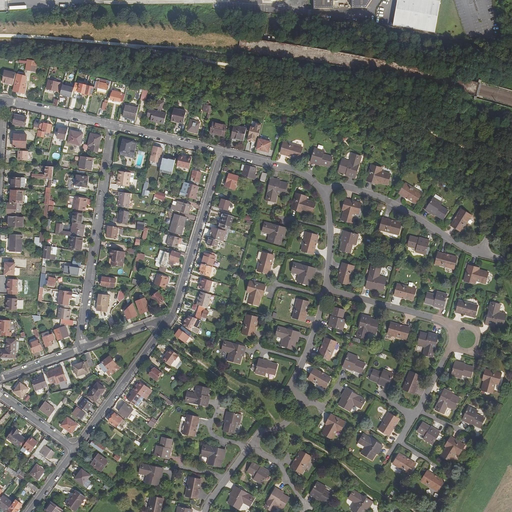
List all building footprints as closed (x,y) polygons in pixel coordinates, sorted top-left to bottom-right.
[(366,7),(371,0),(313,0),(314,8),(334,8),(333,0),(351,0),(352,8),(366,7)] [(397,0),(393,25),(434,32),(439,0),(397,0)] [(36,64),(33,63),(32,69),(28,68),(29,62),(27,62),(25,71),(34,73),(36,64)] [(13,83),(16,72),(5,70),(2,81),(13,83)] [(25,84),(26,76),(17,74),(13,91),(25,94),(27,84),(25,84)] [(108,81),(101,79),(100,82),(96,81),(94,89),(97,89),(97,88),(108,90),(109,84),(107,84),(108,81)] [(61,92),(63,84),(48,81),(47,89),(61,92)] [(74,91),(85,94),(86,86),(87,84),(83,84),(83,85),(76,83),(75,85),(76,85),(74,91)] [(127,85),(124,84),(122,92),(112,90),(110,99),(119,101),(120,101),(123,101),(127,85)] [(74,88),(63,86),(60,95),(72,97),(74,88)] [(86,86),(85,94),(91,95),(93,87),(86,86)] [(209,119),(212,106),(205,104),(203,111),(208,113),(207,119),(209,119)] [(135,120),(138,108),(126,105),(123,117),(135,120)] [(183,122),(185,111),(173,108),(171,119),(178,120),(178,121),(183,122)] [(163,124),(166,113),(148,109),(146,116),(150,117),(150,121),(155,122),(156,121),(158,122),(158,123),(163,124)] [(24,126),(26,117),(15,114),(13,123),(24,126)] [(197,133),(200,122),(190,120),(188,130),(197,133)] [(223,136),(224,132),(226,125),(213,122),(210,132),(215,134),(223,136)] [(49,133),(51,125),(43,123),(41,131),(44,132),(44,134),(48,135),(49,133)] [(244,140),(247,128),(235,125),(232,137),(244,140)] [(65,139),(68,130),(59,128),(57,137),(65,139)] [(80,145),(83,133),(71,130),(68,142),(80,145)] [(98,147),(100,136),(90,133),(87,145),(98,147)] [(26,148),(27,135),(14,134),(13,147),(26,148)] [(132,166),(137,143),(134,142),(132,149),(130,149),(132,141),(123,139),(120,154),(128,156),(126,164),(132,166)] [(268,151),(270,142),(260,139),(257,149),(268,151)] [(299,158),(303,146),(284,141),(281,152),(299,158)] [(160,157),(162,148),(154,146),(152,154),(151,154),(150,160),(157,162),(158,157),(160,157)] [(320,151),(321,148),(315,146),(311,160),(319,162),(320,161),(329,164),(331,154),(322,152),(320,151)] [(27,151),(21,150),(18,150),(17,160),(27,160),(27,151)] [(358,159),(360,154),(351,152),(349,160),(342,158),(338,169),(347,172),(349,173),(349,175),(356,177),(361,160),(358,159)] [(189,168),(192,158),(187,157),(186,158),(185,157),(184,156),(181,155),(180,156),(179,156),(177,165),(189,168)] [(91,169),(93,158),(80,156),(78,167),(91,169)] [(166,169),(172,171),(175,160),(168,158),(168,159),(163,158),(160,169),(166,170),(166,169)] [(377,179),(381,180),(389,183),(392,173),(388,172),(388,173),(382,172),(383,167),(373,163),(368,178),(377,181),(377,179)] [(242,176),(256,179),(257,175),(255,175),(257,168),(247,165),(245,170),(244,170),(242,176)] [(49,179),(52,180),(53,167),(46,166),(44,174),(32,174),(31,178),(45,179),(46,176),(48,176),(48,178),(50,178),(49,179)] [(199,182),(201,172),(193,170),(191,180),(199,182)] [(120,177),(119,184),(128,185),(129,181),(133,182),(134,173),(119,171),(118,176),(120,177)] [(239,176),(230,173),(226,186),(235,189),(239,176)] [(86,187),(88,177),(76,175),(75,185),(81,186),(86,187)] [(20,187),(21,178),(11,177),(11,186),(20,187)] [(270,196),(269,201),(276,202),(277,195),(285,196),(288,184),(281,182),(278,181),(278,180),(271,178),(268,196),(270,196)] [(194,199),(198,186),(188,183),(183,181),(182,185),(183,185),(181,190),(185,191),(184,196),(194,199)] [(417,203),(423,192),(407,182),(401,192),(417,203)] [(9,202),(19,203),(22,203),(23,190),(10,190),(9,202)] [(128,208),(130,193),(118,191),(117,196),(119,196),(118,206),(128,208)] [(299,208),(303,209),(313,211),(315,201),(310,199),(310,201),(304,199),(305,195),(295,193),(291,209),(298,210),(299,208)] [(74,196),(72,209),(84,211),(85,203),(86,204),(87,198),(74,196)] [(440,204),(442,201),(436,197),(428,209),(436,215),(437,214),(444,219),(450,210),(442,205),(440,204)] [(219,207),(228,210),(230,200),(222,198),(219,207)] [(355,212),(359,213),(362,203),(346,199),(344,207),(345,207),(344,211),(342,220),(352,223),(354,218),(353,218),(355,212)] [(188,214),(190,205),(177,201),(175,206),(171,205),(170,208),(188,214)] [(19,203),(9,202),(2,202),(2,206),(7,206),(7,212),(16,213),(16,205),(19,206),(19,203)] [(462,232),(472,215),(462,209),(452,225),(462,232)] [(117,218),(117,222),(127,224),(129,212),(120,210),(119,214),(119,218),(117,218)] [(74,223),(80,224),(82,214),(73,212),(72,222),(74,223)] [(233,216),(224,213),(222,220),(220,220),(219,226),(227,228),(229,229),(233,216)] [(181,235),(186,217),(174,214),(169,231),(181,235)] [(9,219),(9,226),(23,227),(23,217),(9,216),(9,219)] [(399,235),(403,223),(384,218),(381,230),(399,235)] [(144,231),(145,223),(138,222),(137,229),(144,231)] [(283,234),(285,234),(287,227),(270,222),(269,224),(264,223),(262,230),(270,233),(268,241),(280,244),(282,237),(283,234)] [(71,236),(81,237),(84,224),(80,224),(74,223),(72,233),(62,231),(63,224),(58,223),(56,234),(68,236),(71,236)] [(117,237),(118,227),(109,226),(107,236),(117,237)] [(219,240),(223,241),(227,228),(219,226),(218,229),(217,229),(212,227),(210,237),(219,240)] [(354,241),(357,242),(359,235),(345,231),(343,240),(344,241),(341,250),(351,252),(353,244),(354,241)] [(314,254),(318,237),(306,233),(302,251),(314,254)] [(21,252),(22,236),(10,235),(10,251),(21,252)] [(177,248),(180,238),(170,235),(167,245),(177,248)] [(81,237),(71,236),(69,249),(80,251),(82,237),(81,237)] [(420,250),(419,253),(426,255),(430,240),(422,238),(421,239),(412,236),(410,246),(418,249),(420,250)] [(217,247),(219,240),(210,237),(208,244),(217,247)] [(51,255),(52,250),(50,250),(51,247),(44,246),(43,258),(49,259),(50,255),(51,255)] [(123,266),(125,251),(111,249),(110,255),(113,255),(111,264),(123,266)] [(159,270),(165,272),(166,270),(166,268),(167,268),(168,264),(173,265),(173,263),(174,261),(176,262),(178,262),(180,254),(180,253),(172,251),(171,254),(160,250),(157,259),(156,258),(155,262),(156,262),(155,265),(156,266),(157,267),(160,268),(159,270)] [(202,263),(212,266),(215,256),(214,256),(215,253),(210,252),(209,254),(205,253),(202,263)] [(269,274),(274,256),(262,252),(257,270),(269,274)] [(454,269),(458,258),(439,253),(436,264),(454,269)] [(5,263),(4,275),(14,276),(15,263),(5,263)] [(210,275),(212,266),(202,263),(200,268),(202,268),(201,273),(210,275)] [(349,285),(355,266),(343,263),(338,281),(349,285)] [(309,286),(311,279),(312,275),(314,276),(316,269),(298,264),(297,267),(293,265),(291,272),(299,274),(297,282),(309,286)] [(80,275),(81,268),(69,266),(70,274),(80,275)] [(376,290),(384,293),(388,279),(380,277),(382,269),(371,266),(365,289),(375,291),(376,290)] [(481,281),(481,282),(486,283),(489,274),(479,271),(475,270),(475,268),(469,267),(465,281),(474,284),(475,279),(481,281)] [(165,287),(166,284),(167,280),(168,280),(169,277),(157,273),(154,284),(155,284),(165,287)] [(55,286),(56,278),(49,277),(48,281),(45,280),(44,284),(55,286)] [(113,287),(114,278),(103,277),(102,285),(113,287)] [(200,287),(213,291),(216,281),(203,277),(200,287)] [(9,290),(9,294),(17,295),(18,280),(8,279),(8,283),(8,286),(7,286),(7,290),(9,290)] [(250,292),(250,294),(247,303),(258,306),(261,297),(262,297),(266,286),(250,281),(247,291),(250,292)] [(414,302),(417,290),(398,284),(394,296),(414,302)] [(61,304),(67,305),(68,298),(71,298),(72,292),(60,290),(58,304),(61,304)] [(123,303),(127,293),(121,291),(117,301),(123,303)] [(197,304),(204,306),(207,307),(211,294),(201,291),(197,304)] [(164,299),(158,292),(151,297),(157,305),(164,299)] [(434,306),(433,307),(444,310),(448,294),(437,292),(436,295),(427,292),(424,304),(434,306)] [(97,310),(107,311),(110,296),(100,294),(99,298),(99,300),(97,310)] [(8,305),(6,305),(6,309),(16,310),(17,298),(8,298),(8,302),(8,305)] [(304,321),(309,303),(297,299),(292,318),(304,321)] [(150,310),(146,301),(137,304),(141,313),(150,310)] [(475,317),(478,306),(460,301),(456,312),(475,317)] [(495,326),(504,327),(507,314),(499,312),(501,304),(490,301),(484,325),(495,327),(495,326)] [(67,305),(61,304),(60,307),(59,307),(57,318),(61,318),(69,319),(70,315),(69,314),(70,309),(68,309),(69,306),(67,305)] [(196,318),(200,319),(204,320),(207,311),(203,309),(204,306),(197,304),(193,317),(196,318)] [(129,321),(140,316),(135,305),(124,310),(129,321)] [(343,319),(346,309),(334,306),(332,316),(331,316),(329,326),(344,330),(346,319),(343,319)] [(123,318),(119,311),(115,313),(116,316),(114,317),(116,321),(123,318)] [(254,336),(258,317),(246,314),(242,333),(254,336)] [(362,314),(356,337),(366,339),(368,332),(375,333),(379,320),(372,318),(373,317),(362,314)] [(193,317),(189,315),(183,325),(196,332),(199,328),(196,326),(198,321),(194,320),(196,318),(193,317)] [(0,331),(1,331),(1,335),(6,336),(11,336),(11,332),(9,332),(10,320),(0,319),(0,331)] [(406,340),(410,328),(391,323),(388,334),(406,340)] [(180,328),(187,333),(189,330),(182,325),(180,328)] [(69,336),(65,326),(53,330),(57,340),(69,336)] [(185,342),(189,335),(187,333),(180,328),(175,334),(185,342)] [(296,338),(298,339),(300,332),(282,328),(282,330),(277,329),(276,336),(282,338),(281,345),(293,349),(295,341),(296,338)] [(42,334),(46,346),(51,344),(50,340),(54,339),(52,334),(50,335),(49,331),(42,334)] [(423,355),(433,358),(440,335),(429,332),(428,333),(421,331),(417,345),(425,347),(423,355)] [(330,360),(337,343),(326,338),(319,356),(330,360)] [(5,354),(1,353),(0,357),(15,358),(15,349),(16,341),(16,339),(7,339),(7,350),(5,350),(5,354)] [(41,347),(38,339),(30,342),(33,351),(37,350),(37,348),(41,347)] [(242,353),(244,353),(246,347),(228,342),(228,345),(223,344),(222,351),(229,352),(227,360),(239,363),(241,356),(242,353)] [(163,360),(171,365),(179,354),(170,348),(167,352),(168,352),(163,360)] [(94,366),(88,352),(84,354),(89,367),(94,366)] [(357,360),(359,356),(348,353),(342,367),(353,371),(353,370),(362,374),(366,363),(357,360)] [(116,364),(110,356),(102,362),(103,362),(99,365),(105,372),(108,370),(109,370),(116,364)] [(265,371),(266,372),(275,374),(278,364),(269,362),(269,361),(259,359),(256,373),(264,375),(265,371)] [(462,375),(471,378),(474,367),(465,364),(465,363),(454,361),(451,376),(461,379),(462,375)] [(88,372),(84,362),(73,366),(77,376),(88,372)] [(58,381),(59,383),(67,380),(62,367),(47,373),(51,383),(54,382),(58,381)] [(156,380),(162,372),(155,367),(149,374),(156,380)] [(331,378),(315,368),(309,378),(326,388),(331,378)] [(495,384),(499,385),(502,374),(485,368),(481,381),(483,381),(481,391),(493,394),(495,384)] [(384,369),(382,373),(374,369),(369,379),(378,383),(378,384),(388,389),(394,373),(384,369)] [(414,394),(421,376),(410,372),(403,389),(414,394)] [(48,385),(44,374),(39,376),(40,377),(31,380),(34,390),(48,385)] [(134,404),(147,386),(141,381),(128,399),(134,404)] [(22,398),(28,388),(20,383),(13,392),(22,398)] [(95,402),(105,389),(97,383),(88,396),(95,402)] [(206,398),(207,395),(209,388),(196,385),(195,392),(187,391),(185,398),(190,399),(189,402),(207,405),(209,398),(206,398)] [(366,399),(346,388),(340,397),(342,398),(338,405),(350,412),(354,406),(361,408),(366,399)] [(444,388),(434,410),(444,415),(447,408),(455,411),(460,398),(453,394),(453,392),(444,388)] [(87,409),(91,404),(84,399),(80,405),(87,409)] [(49,416),(55,409),(44,401),(39,409),(49,416)] [(127,417),(133,410),(125,403),(119,411),(127,417)] [(476,414),(478,411),(468,406),(461,421),(472,425),(472,424),(481,429),(485,418),(476,414)] [(85,413),(77,407),(73,413),(79,417),(81,415),(82,416),(85,413)] [(236,422),(240,422),(241,415),(227,412),(224,421),(226,421),(224,430),(234,432),(236,424),(236,422)] [(116,426),(122,418),(115,413),(109,421),(116,426)] [(338,431),(340,433),(347,422),(330,413),(327,419),(329,420),(327,424),(321,433),(333,440),(338,431)] [(388,436),(399,419),(388,413),(378,430),(388,436)] [(195,436),(198,418),(186,415),(183,434),(195,436)] [(71,432),(77,425),(67,418),(61,425),(71,432)] [(423,439),(432,444),(440,431),(431,427),(422,422),(416,431),(424,436),(423,439)] [(19,447),(24,438),(17,433),(18,432),(14,428),(6,438),(19,447)] [(123,434),(115,428),(113,430),(121,436),(123,434)] [(377,454),(378,455),(384,446),(363,433),(358,443),(365,446),(360,453),(373,461),(377,454)] [(456,454),(459,456),(465,445),(450,436),(443,447),(445,448),(440,456),(451,463),(456,454)] [(23,447),(26,450),(30,452),(37,442),(30,437),(23,447)] [(159,448),(156,447),(155,455),(169,458),(171,448),(170,447),(172,439),(162,437),(160,446),(159,448)] [(32,454),(34,456),(49,467),(51,463),(44,458),(45,456),(49,459),(54,452),(45,445),(47,441),(44,439),(32,454)] [(94,439),(90,444),(102,452),(106,447),(94,439)] [(222,457),(224,457),(225,450),(208,447),(207,449),(203,448),(201,455),(209,457),(208,464),(220,467),(222,460),(222,457)] [(301,474),(310,457),(300,451),(291,468),(301,474)] [(99,473),(108,461),(98,454),(90,466),(99,473)] [(409,474),(416,464),(399,454),(393,464),(409,474)] [(257,478),(255,480),(262,485),(270,472),(261,467),(261,468),(252,463),(247,472),(254,476),(257,478)] [(38,479),(45,470),(37,464),(30,473),(38,479)] [(160,475),(162,475),(164,468),(146,464),(145,467),(140,466),(139,473),(147,475),(145,482),(158,485),(160,477),(160,475)] [(83,468),(75,479),(86,486),(94,475),(83,468)] [(443,481),(428,471),(421,481),(437,491),(443,481)] [(198,499),(201,480),(189,478),(186,497),(198,499)] [(322,488),(324,485),(317,482),(310,495),(319,500),(319,499),(327,504),(333,494),(324,489),(322,488)] [(249,497),(250,495),(235,486),(232,493),(233,494),(232,496),(228,503),(238,509),(242,502),(249,506),(253,500),(249,497)] [(268,504),(266,508),(272,511),(276,505),(285,510),(291,499),(284,495),(281,493),(282,492),(275,487),(266,503),(268,504)] [(75,511),(85,497),(76,490),(66,504),(75,511)] [(356,493),(352,491),(348,497),(356,502),(352,508),(358,511),(362,511),(365,507),(367,505),(368,506),(372,500),(358,491),(356,493)] [(13,503),(3,496),(0,499),(0,506),(6,511),(9,508),(13,503)] [(160,511),(163,498),(152,496),(148,511),(160,511)] [(98,502),(92,498),(88,504),(92,507),(94,505),(95,506),(98,502)] [(16,511),(22,505),(15,500),(13,503),(9,508),(10,509),(7,511),(16,511)] [(48,511),(60,511),(63,509),(53,502),(46,511),(48,511)]
